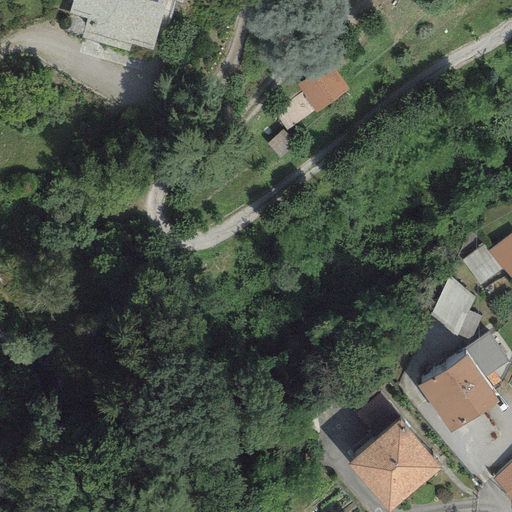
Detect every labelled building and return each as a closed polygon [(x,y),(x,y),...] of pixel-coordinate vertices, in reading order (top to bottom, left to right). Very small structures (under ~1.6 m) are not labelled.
[(69,0),(66,13),(162,36),(171,0),(69,0)] [(330,54),(296,78),(313,103),(347,79),(330,54)] [(511,280),(511,227),(489,240),(511,280)] [(483,241),(462,256),(479,279),(500,264),(483,241)] [(468,330),(414,374),(449,416),(503,371),(468,330)] [(404,397),(346,446),(385,491),(442,443),(404,397)]
